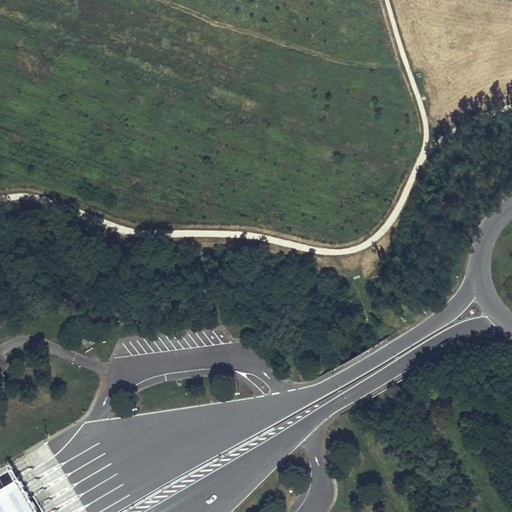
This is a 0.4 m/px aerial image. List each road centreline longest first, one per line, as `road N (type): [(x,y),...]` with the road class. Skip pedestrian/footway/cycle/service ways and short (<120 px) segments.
road 1 (motorway): [(479,265),(449,311),(293,406),(93,511)]
road 2 (motorway): [(161,511),(455,331),(511,324)]
